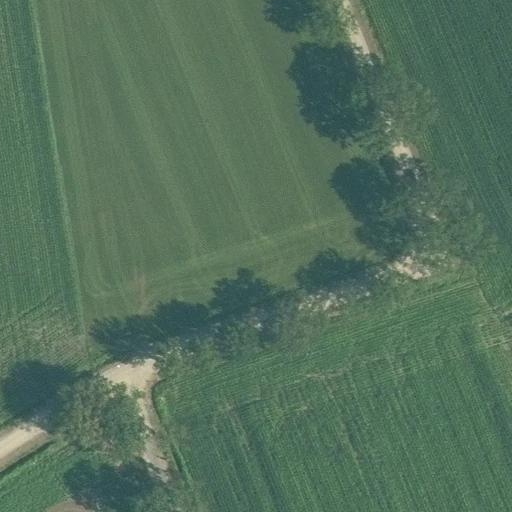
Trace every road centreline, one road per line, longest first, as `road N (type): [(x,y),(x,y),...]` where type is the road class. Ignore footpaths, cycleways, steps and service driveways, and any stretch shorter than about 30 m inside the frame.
road 1 (unclassified): [(130,359),(407,264),(426,233),(338,0)]
road 2 (unclassified): [(190,511),(130,359)]
road 3 (unclassified): [(0,442),(130,359)]
